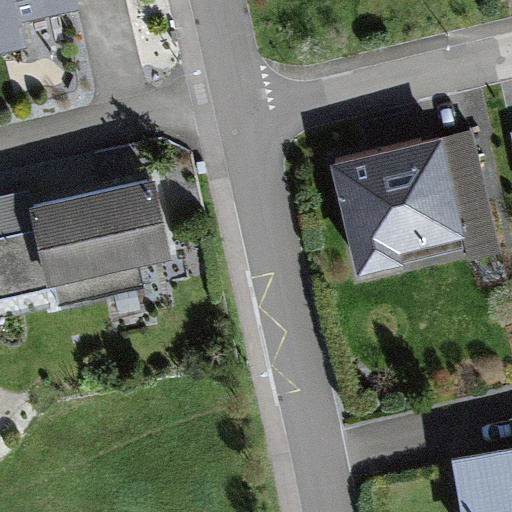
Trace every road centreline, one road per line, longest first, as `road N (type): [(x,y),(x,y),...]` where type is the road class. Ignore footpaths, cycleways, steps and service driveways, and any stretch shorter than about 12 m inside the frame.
road 1 (residential): [(234,108),(322,511)]
road 2 (residential): [(511,43),(234,108)]
road 3 (residential): [(234,108),(0,154)]
